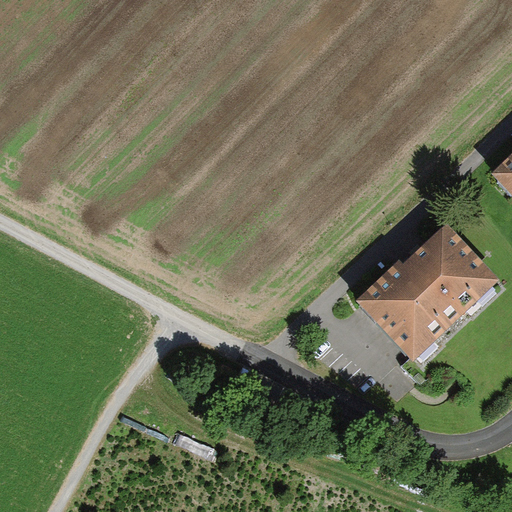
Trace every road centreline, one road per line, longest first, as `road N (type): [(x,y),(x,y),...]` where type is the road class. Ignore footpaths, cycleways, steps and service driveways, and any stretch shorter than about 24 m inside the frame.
road 1 (track): [(439,511),(244,437),(188,405),(164,375),(156,344)]
road 2 (track): [(0,218),(175,319),(267,360)]
road 3 (residential): [(511,421),(469,444),(434,446),(267,360)]
